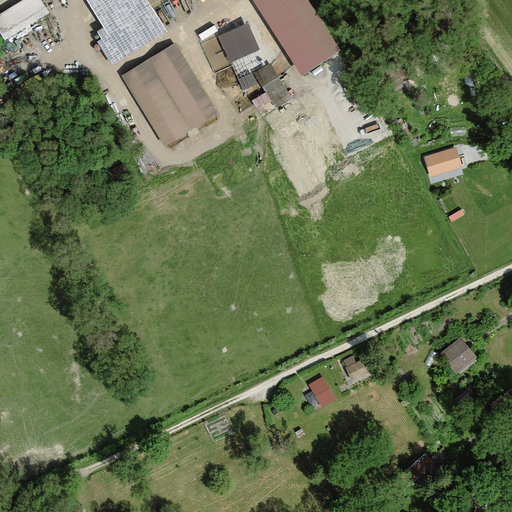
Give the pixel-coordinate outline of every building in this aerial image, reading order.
[(50,14),(41,0),(27,0),(0,16),(0,30),(6,41),(42,19),(50,14)] [(114,66),(169,32),(166,28),(154,9),(148,0),(88,0),(107,30),(101,34),(105,41),(101,44),(114,66)] [(342,54),(306,0),(256,0),(308,77),(342,54)] [(204,41),(215,71),(234,64),(223,34),(204,41)] [(177,43),(123,76),(165,146),(219,113),(177,43)] [(288,93),(263,50),(247,59),(272,102),(288,93)] [(400,84),(411,76),(404,66),(393,74),(400,84)] [(469,160),(462,140),(429,151),(435,171),(469,160)] [(451,170),(434,175),(436,181),(453,175),(451,170)] [(467,210),(463,202),(450,210),(454,217),(467,210)] [(476,356),(459,335),(439,351),(456,372),(476,356)] [(369,373),(362,361),(347,368),(353,381),(369,373)] [(333,392),(324,376),(310,385),(319,401),(333,392)] [(511,387),(493,405),(502,414),(511,405),(511,387)] [(415,399),(409,390),(401,395),(407,405),(415,399)] [(437,463),(429,453),(396,481),(405,490),(437,463)]
